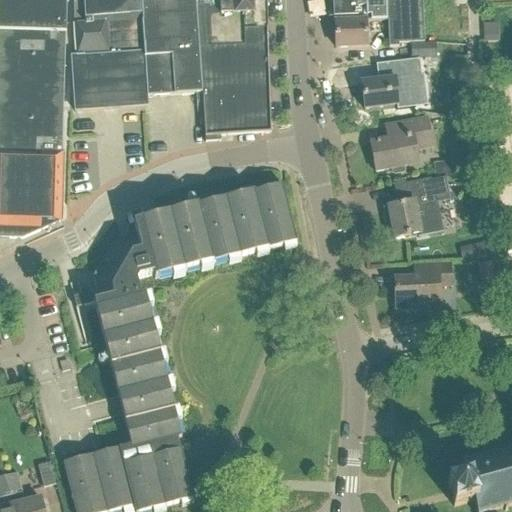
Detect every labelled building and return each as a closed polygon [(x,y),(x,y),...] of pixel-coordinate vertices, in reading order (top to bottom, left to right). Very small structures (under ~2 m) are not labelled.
[(0,0),(0,240),(24,241),(63,223),(65,156),(63,156),(67,0),(0,0)] [(76,113),(109,111),(104,0),(73,0),(74,26),(76,61),(72,61),(76,113)] [(104,0),(109,111),(110,118),(129,117),(128,110),(146,108),(145,100),(138,0),(104,0)] [(138,0),(145,100),(174,98),(167,0),(138,0)] [(167,0),(174,98),(203,96),(195,0),(167,0)] [(199,0),(203,96),(205,144),(220,144),(219,138),(269,135),(268,47),(266,19),(265,0),(199,0)] [(332,0),(333,20),(366,18),(365,0),(332,0)] [(365,0),(366,18),(366,23),(387,22),(386,0),(365,0)] [(423,44),(420,0),(386,0),(387,22),(388,46),(395,45),(395,43),(423,44)] [(484,22),(493,22),(492,9),(484,9),(484,22)] [(336,50),(366,49),(365,23),(335,24),(336,50)] [(385,81),(362,84),(365,112),(397,108),(398,112),(416,110),(415,106),(412,78),(422,77),(420,62),(394,65),(390,65),(392,80),(390,81),(385,81)] [(460,99),(447,100),(449,120),(462,119),(460,99)] [(387,140),(370,143),(376,175),(389,173),(389,176),(392,178),(401,176),(403,173),(402,170),(418,167),(415,152),(434,148),(428,119),(384,128),(387,140)] [(438,178),(452,176),(451,163),(437,165),(438,178)] [(402,210),(396,211),(391,212),(381,214),(384,225),(388,225),(392,243),(395,243),(422,237),(422,239),(442,235),(435,202),(444,200),(440,180),(432,182),(431,180),(405,186),(407,195),(399,197),(400,201),(402,208),(402,209),(402,210)] [(155,282),(296,246),(281,187),(134,227),(137,240),(113,246),(92,280),(96,294),(80,299),(81,304),(83,309),(94,306),(130,450),(63,467),(74,511),(131,511),(134,511),(161,511),(194,504),(178,443),(182,442),(145,300),(140,301),(136,287),(140,281),(154,278),(155,282)] [(486,247),(471,250),(474,264),(488,261),(486,247)] [(497,288),(493,264),(477,266),(481,291),(497,288)] [(451,293),(450,267),(421,268),(422,280),(394,281),(395,312),(425,311),(425,314),(440,314),(439,289),(449,289),(449,293),(451,293)] [(96,338),(72,349),(84,375),(99,369),(95,360),(104,356),(96,338)] [(511,449),(510,450),(511,454),(492,459),(492,456),(488,457),(489,460),(467,466),(466,462),(463,463),(466,476),(458,478),(459,482),(447,486),(453,509),(474,504),(476,511),(495,511),(503,510),(503,511),(507,511),(507,509),(511,507),(511,449)] [(44,490),(56,487),(51,466),(39,469),(44,490)] [(16,477),(5,480),(10,499),(13,511),(42,511),(40,501),(23,505),(16,477)] [(0,511),(13,511),(10,499),(5,480),(0,481),(0,511)]
